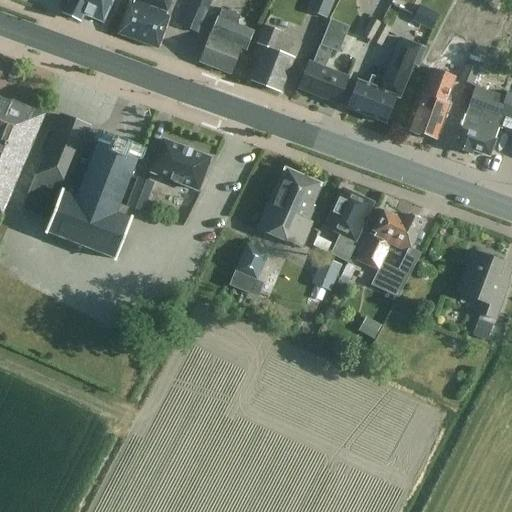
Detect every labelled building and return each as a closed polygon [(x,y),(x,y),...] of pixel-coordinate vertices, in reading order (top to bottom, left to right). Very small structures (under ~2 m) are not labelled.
[(67,0),(62,12),(80,21),(83,14),(102,23),(112,0),(67,0)] [(134,0),(133,4),(129,3),(118,34),(158,49),(169,17),(166,16),(171,0),(134,0)] [(192,0),(191,5),(182,26),(197,33),(206,12),(211,0),(192,0)] [(333,0),(309,0),(306,9),(326,17),(333,0)] [(430,31),(439,15),(420,5),(412,21),(430,31)] [(240,48),(246,50),(253,31),(236,24),(239,16),(222,9),(218,18),(218,17),(211,36),(210,35),(200,62),(230,74),(240,48)] [(332,50),(339,53),(349,27),(330,20),(320,45),(312,63),(309,62),(298,89),(337,104),(348,77),(325,68),(332,50)] [(295,39),(282,34),(283,33),(264,26),(257,44),(264,47),(251,81),(280,92),(293,58),(288,56),(295,39)] [(383,80),(371,75),(368,85),(358,81),(347,108),(385,123),(396,97),(399,98),(413,65),(418,67),(425,49),(408,42),(400,39),(383,80)] [(459,79),(473,84),(480,64),(467,59),(459,79)] [(455,77),(433,69),(423,95),(422,95),(409,132),(419,136),(420,133),(436,139),(449,104),(446,103),(455,77)] [(511,119),(511,95),(507,93),(505,98),(475,86),(469,105),(498,116),(499,115),(506,118),(511,119)] [(0,211),(40,116),(0,99),(0,211)] [(473,150),(489,156),(495,140),(495,139),(499,127),(502,128),(506,118),(499,115),(498,116),(469,105),(461,127),(460,126),(452,148),(471,154),(473,150)] [(119,206),(138,157),(138,156),(120,149),(99,140),(96,147),(95,149),(83,144),(90,127),(60,115),(53,132),(49,132),(41,151),(45,152),(22,209),(50,220),(45,232),(71,242),(70,245),(88,252),(89,249),(115,260),(131,219),(125,217),(128,209),(119,206)] [(210,158),(163,140),(151,172),(198,190),(210,158)] [(257,229),(302,248),(310,228),(306,226),(314,206),(312,205),(321,185),(285,169),(276,189),(275,189),(257,229)] [(135,175),(124,201),(141,208),(152,182),(135,175)] [(369,202),(343,190),(325,227),(340,234),(330,254),(347,263),(355,247),(352,246),(364,221),(361,220),(369,202)] [(421,226),(418,219),(409,215),(402,217),(401,220),(383,211),(373,231),(376,232),(374,236),(369,234),(357,260),(378,270),(371,285),(386,292),(392,280),(404,286),(421,253),(410,248),(421,226)] [(256,295),(269,249),(244,242),(230,288),(256,295)] [(479,313),(496,320),(507,290),(496,285),(504,263),(473,251),(458,293),(483,302),(479,313)] [(342,266),(322,257),(310,283),(330,292),(342,266)] [(374,340),(381,326),(365,317),(358,332),(374,340)] [(488,340),(493,326),(482,322),(477,336),(488,340)]
